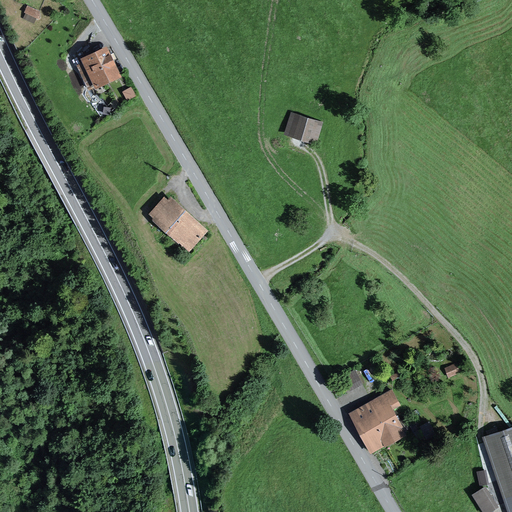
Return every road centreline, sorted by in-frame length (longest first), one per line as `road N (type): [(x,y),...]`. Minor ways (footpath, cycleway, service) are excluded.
road 1 (tertiary): [(392,511),(91,0)]
road 2 (trunk): [(188,511),(140,330),(0,52)]
